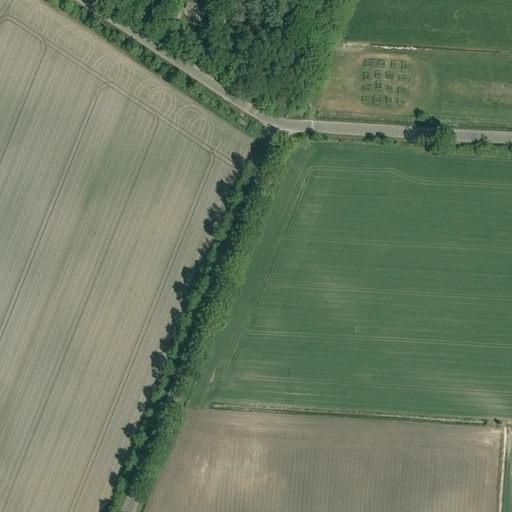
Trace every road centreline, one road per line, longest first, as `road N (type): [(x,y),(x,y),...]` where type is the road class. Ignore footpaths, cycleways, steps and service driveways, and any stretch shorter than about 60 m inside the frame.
road 1 (unclassified): [(127,511),(281,126)]
road 2 (unclassified): [(281,126),(83,0)]
road 3 (unclassified): [(511,138),(281,126)]
